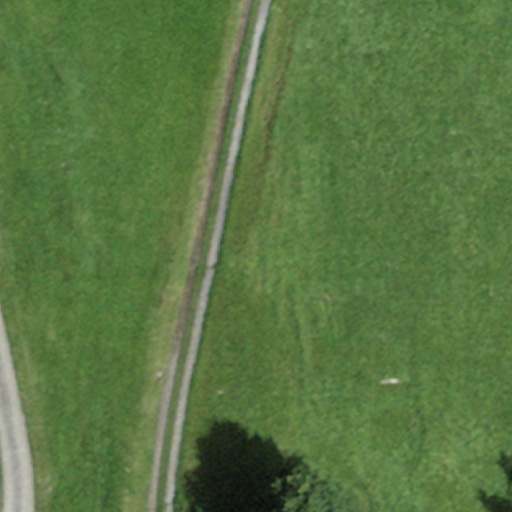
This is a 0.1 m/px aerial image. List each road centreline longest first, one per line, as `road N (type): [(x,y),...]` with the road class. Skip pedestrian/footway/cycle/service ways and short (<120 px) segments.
road 1 (track): [(160,511),(168,428),(258,0)]
road 2 (unclassified): [(19,511),(0,368)]
